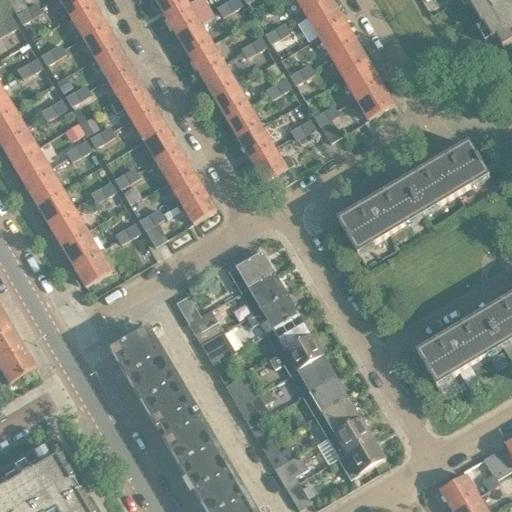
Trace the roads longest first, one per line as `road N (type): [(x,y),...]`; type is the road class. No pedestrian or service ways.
road 1 (residential): [(282,210),(433,123),(360,0)]
road 2 (residential): [(432,468),(282,210)]
road 3 (residential): [(255,225),(115,0)]
road 4 (residential): [(281,511),(149,290)]
road 5 (tertiary): [(156,511),(79,380)]
road 6 (residential): [(149,290),(255,225)]
